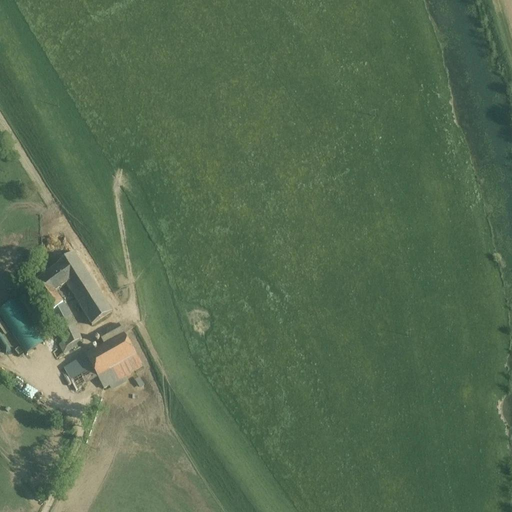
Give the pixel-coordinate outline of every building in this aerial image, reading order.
[(149,210),(155,207),(139,180),(134,184),(149,210)] [(152,215),(146,218),(153,235),(159,233),(152,215)] [(112,314),(74,253),(55,268),(66,286),(92,327),(112,314)] [(55,268),(41,278),(30,287),(56,320),(67,311),(55,294),(66,286),(55,268)] [(67,311),(56,320),(55,322),(64,343),(67,348),(81,340),(67,311)] [(143,368),(119,326),(99,337),(105,347),(86,357),(98,379),(104,389),(143,368)] [(64,343),(60,345),(64,354),(69,352),(67,348),(64,343)] [(86,357),(66,368),(78,390),(98,379),(86,357)]
